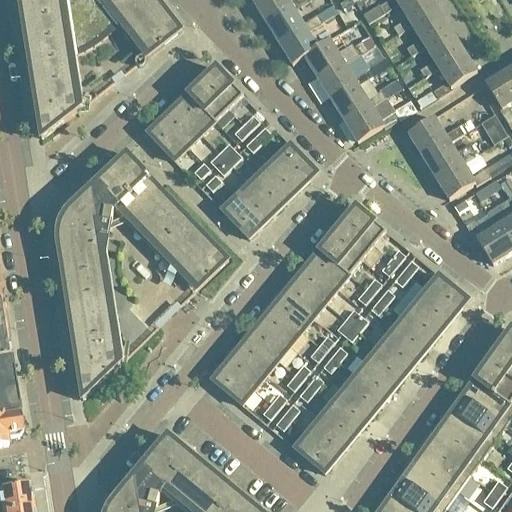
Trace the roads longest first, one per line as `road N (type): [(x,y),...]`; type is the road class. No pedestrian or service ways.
road 1 (tertiary): [(61,490),(17,205)]
road 2 (residential): [(168,393),(349,173)]
road 3 (residential): [(345,511),(504,295)]
road 4 (residential): [(17,205),(39,201),(217,33)]
road 5 (residential): [(504,295),(349,173)]
road 6 (residential): [(349,173),(217,33)]
road 7 (residential): [(168,393),(317,511)]
road 8 (residential): [(61,490),(88,486),(168,393)]
